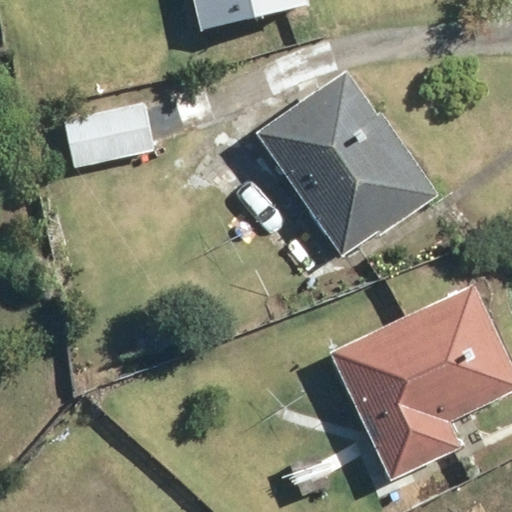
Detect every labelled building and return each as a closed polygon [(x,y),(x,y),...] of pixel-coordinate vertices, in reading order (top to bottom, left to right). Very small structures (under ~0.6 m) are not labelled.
[(306,21),(300,0),(178,0),(189,47),(306,21)] [(367,125),(362,129),(329,83),(245,143),(334,268),(423,206),(367,125)] [(137,107),(53,127),(66,178),(149,158),(137,107)] [(464,294),(320,358),(379,488),(453,457),(439,426),(509,396),(464,294)] [(71,511),(57,497),(41,511),(71,511)]
